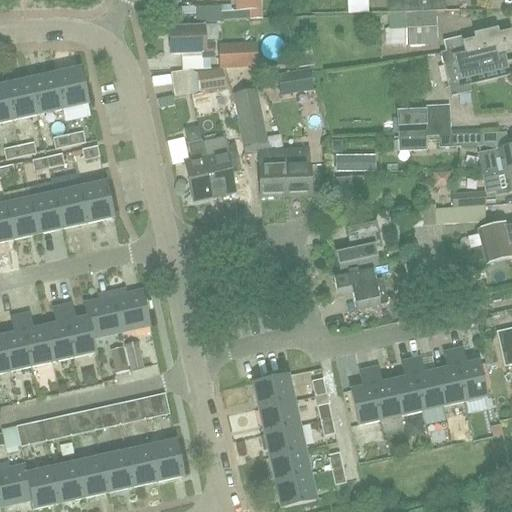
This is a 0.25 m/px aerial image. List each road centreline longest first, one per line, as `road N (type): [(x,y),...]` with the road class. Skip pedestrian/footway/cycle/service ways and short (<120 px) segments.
road 1 (residential): [(294,335),(314,330),(294,233),(164,245)]
road 2 (residential): [(164,245),(131,77),(102,40)]
road 3 (residential): [(294,335),(323,351),(469,317)]
road 4 (residential): [(20,417),(195,377)]
road 5 (residential): [(164,245),(0,284)]
road 6 (residential): [(229,511),(195,377)]
